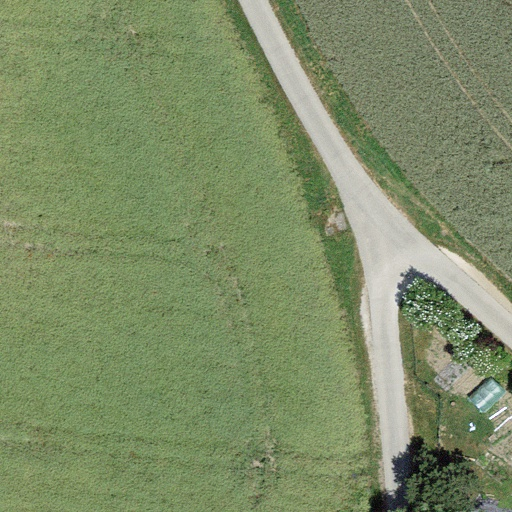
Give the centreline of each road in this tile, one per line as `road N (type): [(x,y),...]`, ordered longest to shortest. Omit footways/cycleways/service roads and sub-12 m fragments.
road 1 (track): [(269,0),(398,227),(511,322)]
road 2 (track): [(398,227),(418,511)]
